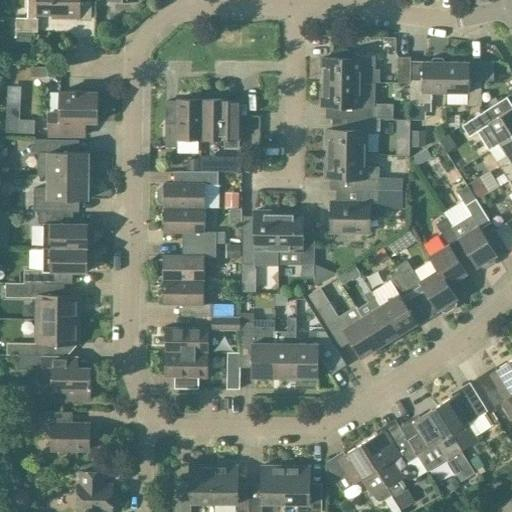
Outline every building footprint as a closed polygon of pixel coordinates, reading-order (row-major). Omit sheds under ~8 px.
[(63,18),(80,18),(91,19),(91,0),(27,0),(27,18),(16,18),(16,32),(38,32),(38,14),(63,15),(63,18)] [(375,84),(375,69),(375,57),(360,57),(360,59),(322,58),(322,73),(325,73),(324,83),(361,83),(375,84)] [(410,83),(411,57),(399,57),(398,83),(410,83)] [(446,92),(446,62),(444,62),(443,59),(434,59),(432,62),(423,62),(422,80),(411,80),(410,106),(423,106),(424,103),(431,103),(431,92),(446,92)] [(446,62),(446,92),(468,93),(468,106),(481,106),(482,81),(470,81),(470,62),(446,62)] [(361,83),(324,83),(324,92),(322,92),(321,106),(349,107),(349,119),(380,119),(374,119),(374,107),(373,104),(371,99),(366,96),(361,94),(361,83)] [(60,92),(60,113),(49,113),(48,136),(85,136),(85,122),(97,122),(97,92),(60,92)] [(178,99),(178,101),(165,101),(165,147),(178,148),(178,140),(202,140),(202,100),(178,99)] [(226,100),(202,100),(202,140),(225,141),(225,148),(239,148),(239,101),(226,101),(226,100)] [(22,118),(21,102),(8,103),(9,132),(35,130),(35,118),(22,118)] [(492,107),(471,120),(462,126),(469,137),(478,132),(490,151),(511,136),(511,108),(499,117),(492,107)] [(399,118),(398,154),(411,154),(411,118),(399,118)] [(380,119),(349,119),(354,119),(354,131),(327,130),(327,145),(329,145),(329,154),(366,155),(366,131),(380,131),(380,119)] [(426,130),(413,129),(413,145),(426,145),(426,130)] [(511,136),(490,151),(509,181),(511,178),(511,136)] [(48,176),(88,176),(88,153),(63,152),(63,140),(34,140),(34,153),(48,153),(48,176)] [(417,165),(434,158),(429,147),(412,154),(417,165)] [(366,155),(329,154),(329,163),(326,163),(326,178),(353,179),(353,190),(359,191),(402,191),(402,178),(378,178),(379,166),(366,166),(366,155)] [(480,197),(501,186),(491,169),(471,181),(480,197)] [(174,171),(174,184),(164,184),(164,188),(161,188),(158,190),(158,201),(160,204),(164,204),(164,208),(205,208),(205,184),(218,184),(218,172),(174,171)] [(34,188),(34,199),(34,212),(39,212),(62,212),(62,199),(88,200),(88,176),(48,176),(48,188),(34,188)] [(457,192),(465,206),(471,215),(452,227),(461,241),(477,267),(481,265),(483,268),(486,268),(495,263),(496,260),(494,257),(497,255),(481,229),(491,223),(476,199),(467,185),(457,192)] [(402,191),(359,191),(359,203),(332,202),(331,229),(355,229),(355,232),(370,233),(370,216),(384,216),(384,209),(402,209),(402,191)] [(240,207),(240,192),(225,192),(225,207),(240,207)] [(205,208),(164,208),(164,232),(183,232),(183,244),(216,244),(225,244),(225,233),(205,232),(205,208)] [(10,211),(0,210),(0,244),(10,244),(10,211)] [(279,251),(279,214),(270,214),(270,211),(255,211),(255,239),(243,239),(242,264),(254,264),(254,266),(279,266),(279,251)] [(62,212),(39,212),(39,224),(43,224),(43,248),(87,248),(87,246),(90,246),(94,243),(94,231),(91,227),(88,227),(88,224),(65,224),(65,212),(62,212)] [(279,214),(279,251),(302,251),(302,265),(314,265),(315,239),(303,239),(303,212),(288,212),(288,214),(279,214)] [(461,241),(452,227),(446,217),(436,224),(449,244),(430,256),(438,270),(449,285),(467,273),(451,248),(461,241)] [(508,251),(511,248),(511,232),(506,223),(495,230),(508,251)] [(183,244),(183,256),(163,256),(163,260),(160,260),(157,263),(157,273),(160,276),(163,276),(163,280),(204,280),(204,257),(216,257),(216,244),(183,244)] [(87,248),(43,248),(43,271),(38,271),(38,284),(64,284),(64,272),(87,272),(87,269),(90,269),(93,266),(94,254),(90,250),(87,250),(87,248)] [(407,261),(406,262),(400,251),(390,257),(399,271),(412,291),(422,285),(438,310),(441,308),(443,311),(446,312),(455,307),(456,303),(454,300),(457,298),(449,285),(438,270),(420,281),(407,261)] [(361,278),(354,261),(337,267),(343,284),(361,278)] [(388,277),(391,281),(372,292),(380,306),(399,335),(417,323),(401,297),(412,291),(399,271),(388,277)] [(204,280),(163,280),(163,304),(179,304),(179,316),(213,317),(213,304),(204,304),(204,280)] [(33,298),(34,284),(6,283),(6,297),(33,298)] [(399,335),(380,306),(372,292),(371,290),(364,294),(374,310),(362,317),(380,346),(399,335)] [(37,320),(78,320),(79,296),(38,296),(37,320)] [(380,346),(362,317),(351,324),(344,314),(339,317),(329,301),(317,309),(335,338),(345,331),(361,358),(380,346)] [(274,378),(274,331),(274,327),(254,326),(255,313),(241,313),(240,367),(252,367),(252,377),(274,378)] [(240,331),(240,317),(213,317),(212,331),(240,331)] [(287,331),(274,331),(274,378),(296,378),(296,344),(296,325),(297,317),(287,317),(287,331)] [(37,320),(37,344),(7,343),(7,355),(18,355),(68,356),(78,344),(78,320),(37,320)] [(166,352),(207,353),(207,329),(166,328),(166,352)] [(296,344),(296,378),(318,378),(318,331),(310,331),(310,344),(296,344)] [(207,353),(166,352),(166,377),(207,377),(207,353)] [(227,353),(227,370),(240,370),(240,353),(227,353)] [(68,356),(18,355),(18,369),(43,369),(43,377),(52,377),(52,391),(66,391),(66,400),(89,400),(90,368),(67,368),(68,356)] [(511,360),(497,370),(495,366),(475,379),(487,396),(494,407),(511,395),(511,360)] [(454,392),(456,395),(436,407),(463,450),(478,441),(468,424),(487,411),(470,382),(454,392)] [(436,407),(420,418),(418,415),(400,426),(417,455),(437,443),(447,459),(463,450),(436,407)] [(62,412),(36,412),(10,411),(9,429),(52,430),(52,450),(89,450),(89,424),(62,424),(62,412)] [(375,431),(378,435),(362,444),(393,495),(405,487),(400,479),(403,477),(393,460),(402,455),(406,457),(409,463),(418,457),(417,455),(400,426),(399,426),(395,419),(375,431)] [(362,444),(345,455),(343,452),(326,462),(326,475),(331,483),(335,480),(342,492),(362,480),(373,496),(375,500),(378,501),(383,501),(393,495),(362,444)] [(191,464),(209,463),(208,449),(190,450),(191,464)] [(190,465),(190,482),(174,482),(173,511),(189,511),(190,511),(190,503),(214,503),(214,465),(190,465)] [(238,466),(214,465),(214,503),(237,503),(237,511),(249,511),(249,507),(250,488),(238,488),(238,466)] [(286,504),(286,466),(262,466),(262,504),(286,504)] [(310,466),(286,466),(286,504),(297,504),(297,511),(321,511),(322,489),(310,488),(310,466)] [(105,473),(80,472),(80,484),(78,484),(77,511),(112,511),(112,485),(105,485),(105,473)]
